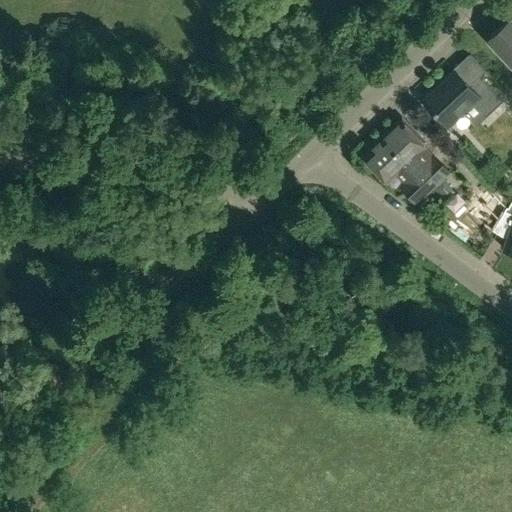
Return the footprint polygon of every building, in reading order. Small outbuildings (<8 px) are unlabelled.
[(511,20),(509,17),(488,38),(511,63),(511,20)] [(486,115),(502,100),(480,75),(469,85),(455,69),(444,79),(446,81),(439,87),(437,85),(423,99),(447,126),(473,101),(486,115)] [(493,125),(505,140),(511,134),(511,117),(508,113),(493,125)] [(417,198),(431,185),(443,174),(430,161),(433,158),(423,146),(425,144),(402,119),(365,154),(388,179),(398,170),(408,180),(403,184),(417,198)] [(492,228),(506,206),(492,191),(471,211),(492,228)]
